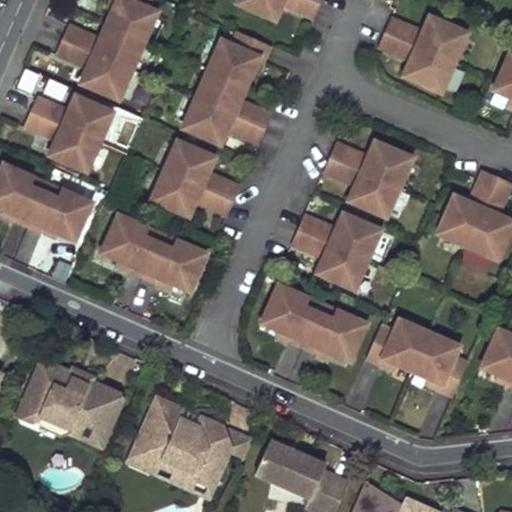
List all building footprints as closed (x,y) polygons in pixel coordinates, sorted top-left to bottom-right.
[(147,0),(116,0),(111,12),(99,39),(97,45),(91,42),(94,37),(67,25),(54,55),(80,66),(83,60),(89,63),(86,69),(80,83),(117,99),(155,13),(145,8),(147,0)] [(111,12),(116,0),(109,0),(106,10),(111,12)] [(237,0),(236,3),(274,19),(282,0),(284,0),(288,2),(285,7),(312,19),(320,0),(237,0)] [(465,34),(428,18),(422,32),(420,38),(414,35),(416,30),(390,18),(377,47),(403,59),(406,53),(412,56),(409,61),(403,76),(439,92),(465,34)] [(182,128),(219,144),(225,130),(227,124),(233,127),(231,132),(257,144),(270,115),(243,103),(241,108),(235,106),(238,100),(250,73),(256,58),(262,61),(268,46),(236,32),(230,46),(220,41),(182,128)] [(91,42),(97,45),(99,39),(94,37),(91,42)] [(511,54),(509,53),(493,90),(509,97),(511,98),(511,54)] [(255,76),(262,61),(256,58),(250,73),(255,76)] [(86,69),(89,63),(83,60),(80,66),(86,69)] [(110,113),(74,97),(67,111),(65,117),(59,114),(62,109),(35,97),(22,126),(49,138),(51,132),(57,135),(54,141),(48,155),(85,171),(110,113)] [(225,130),(231,132),(233,127),(227,124),(225,130)] [(150,200),(187,217),(193,202),(196,196),(201,198),(199,205),(226,216),(238,187),(212,175),(209,180),(204,178),(206,173),(212,158),(176,142),(150,200)] [(361,155),(335,143),(322,172),(349,183),(351,178),(357,180),(354,186),(348,201),(385,217),(410,158),(374,142),(367,157),(365,162),(359,160),(361,155)] [(32,179),(2,166),(0,170),(0,208),(2,209),(16,215),(13,222),(42,235),(45,228),(58,234),(74,240),(89,203),(59,190),(55,198),(29,187),(32,179)] [(511,183),(482,170),(470,197),(475,199),(473,205),(467,203),(453,196),(437,233),(496,259),(511,221),(497,215),(491,212),(494,207),(499,209),(511,183)] [(354,186),(357,180),(351,178),(349,183),(354,186)] [(59,190),(32,179),(29,187),(55,198),(59,190)] [(16,215),(2,209),(0,214),(0,216),(13,222),(16,215)] [(330,226),(303,215),(290,244),(316,256),(319,250),(324,252),(322,258),(315,272),(352,289),(378,230),(342,214),(336,229),(333,235),(328,232),(330,226)] [(148,228),(117,215),(102,252),(118,259),(131,265),(128,272),(157,284),(160,277),(173,283),(189,290),(205,253),(175,239),(171,248),(145,236),(148,228)] [(58,234),(45,228),(42,235),(56,241),(58,234)] [(175,239),(148,228),(145,236),(171,248),(175,239)] [(128,272),(131,265),(118,259),(115,266),(128,272)] [(170,289),(173,283),(160,277),(157,284),(170,289)] [(310,297),(279,284),(263,321),(279,328),(292,334),(290,341),(318,353),(321,346),(334,352),(351,359),(366,322),(336,308),(332,317),(306,305),(310,297)] [(332,317),(336,308),(310,297),(306,305),(332,317)] [(394,331),(379,325),(365,359),(379,365),(382,358),(396,364),(426,377),(439,383),(436,390),(451,396),(465,363),(452,357),(456,347),(398,321),(394,331)] [(511,331),(501,327),(485,364),(501,371),(511,375),(511,383),(511,384),(511,383),(511,331)] [(292,334),(279,328),(276,335),(290,341),(292,334)] [(332,359),(334,352),(321,346),(318,353),(332,359)] [(396,364),(382,358),(379,365),(393,371),(396,364)] [(73,375),(46,363),(40,366),(35,378),(53,386),(48,397),(36,392),(26,398),(17,417),(33,424),(37,422),(39,418),(68,431),(70,436),(83,441),(84,438),(102,446),(122,403),(120,396),(91,382),(88,387),(72,379),(73,375)] [(73,375),(72,379),(88,387),(91,382),(92,378),(75,370),(73,375)] [(511,384),(511,383),(511,375),(501,371),(499,378),(511,384)] [(436,390),(439,383),(426,377),(423,384),(436,390)] [(53,386),(35,378),(26,398),(36,392),(48,397),(53,386)] [(219,432),(221,426),(198,416),(194,425),(175,417),(179,408),(160,399),(152,403),(149,411),(151,417),(145,419),(133,447),(137,455),(155,464),(156,467),(173,474),(170,480),(171,484),(185,490),(189,489),(193,479),(189,473),(196,471),(216,479),(232,443),(220,438),(219,432)] [(198,416),(179,408),(175,417),(194,425),(198,416)] [(243,460),(251,439),(221,426),(219,432),(220,438),(232,443),(228,454),(243,460)] [(314,511),(333,511),(346,483),(321,472),(324,467),(268,442),(254,475),(309,499),(305,508),(314,511)] [(125,464),(171,484),(170,480),(173,474),(156,467),(155,464),(137,455),(133,447),(125,464)] [(207,500),(216,479),(196,471),(189,473),(193,479),(189,489),(185,490),(207,500)] [(404,502),(363,484),(350,511),(463,511),(453,507),(450,511),(429,511),(431,507),(415,500),(412,506),(404,502)] [(415,500),(406,496),(404,502),(412,506),(415,500)]
